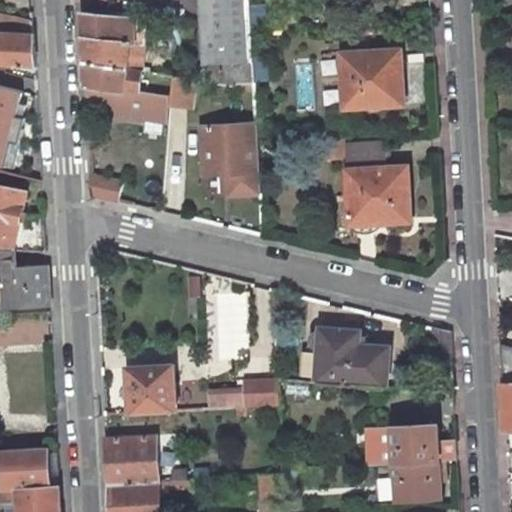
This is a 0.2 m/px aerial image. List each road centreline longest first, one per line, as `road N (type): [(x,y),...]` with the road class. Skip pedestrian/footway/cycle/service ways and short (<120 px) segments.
road 1 (residential): [(68,216),(476,311)]
road 2 (residential): [(476,311),(457,0)]
road 3 (residential): [(68,216),(83,511)]
road 4 (residential): [(54,0),(68,216)]
road 5 (residential): [(490,511),(476,311)]
